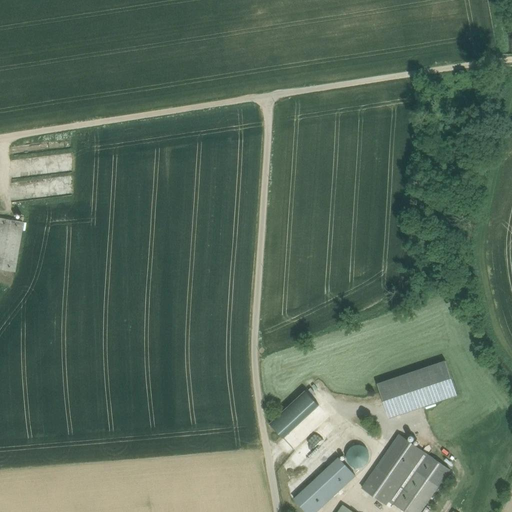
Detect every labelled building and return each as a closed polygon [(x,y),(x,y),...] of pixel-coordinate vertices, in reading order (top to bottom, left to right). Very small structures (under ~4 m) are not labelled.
[(27,225),(0,219),(0,265),(16,270),(27,225)] [(445,362),(374,384),(385,420),(456,399),(445,362)] [(420,511),(448,473),(399,437),(360,490),(384,507),(387,504),(398,511),(420,511)] [(330,451),(337,444),(333,441),(326,447),(330,451)] [(342,461),(362,468),(368,450),(349,443),(342,461)] [(339,461),(292,500),(301,511),(316,511),(355,480),(339,461)]
